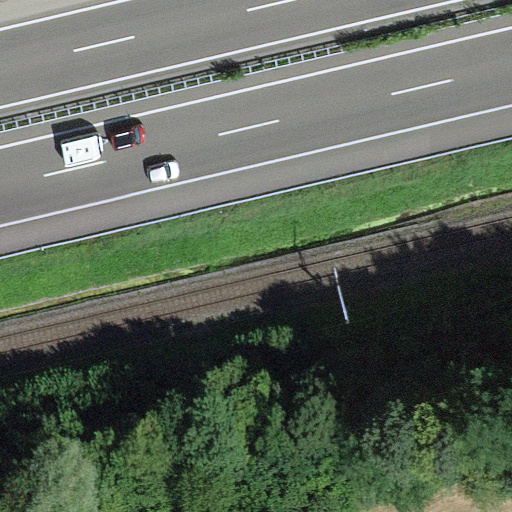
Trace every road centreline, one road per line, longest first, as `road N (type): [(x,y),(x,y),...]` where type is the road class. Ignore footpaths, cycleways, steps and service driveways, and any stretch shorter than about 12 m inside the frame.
road 1 (motorway): [(0,185),(511,66)]
road 2 (motorway): [(291,0),(0,68)]
